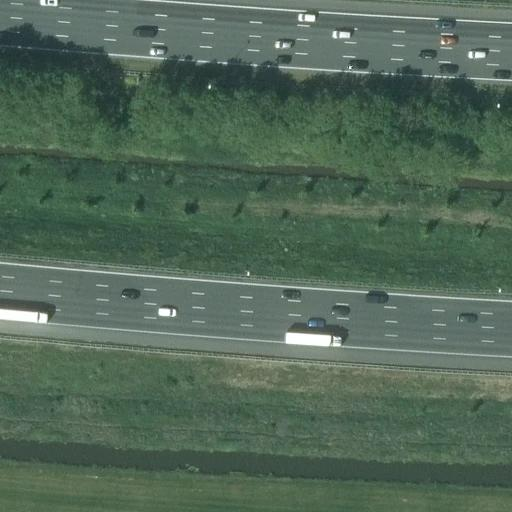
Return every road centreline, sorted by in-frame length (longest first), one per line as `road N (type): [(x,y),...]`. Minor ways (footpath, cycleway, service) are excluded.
road 1 (motorway): [(0,286),(511,330)]
road 2 (motorway): [(511,53),(0,17)]
